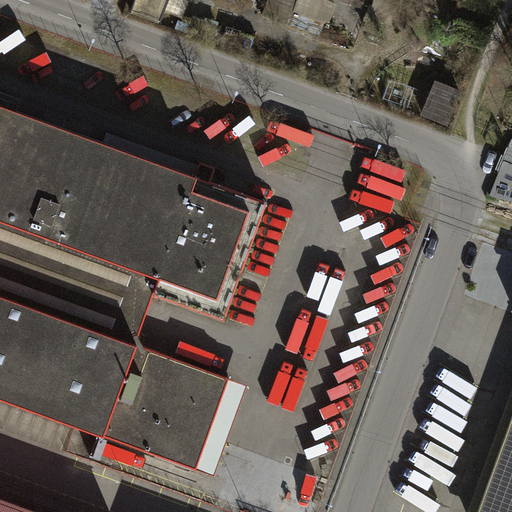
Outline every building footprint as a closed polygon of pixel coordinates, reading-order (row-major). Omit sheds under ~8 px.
[(203,29),(210,12),(177,0),(138,0),(135,11),(163,21),(166,15),(203,29)] [(296,0),(271,0),(265,18),(286,26),(290,17),(296,0)] [(299,0),(296,0),(290,17),(326,31),(332,13),(299,0)] [(326,0),(365,14),(370,0),(326,0)] [(0,104),(0,398),(214,478),(248,386),(137,345),(155,296),(227,323),(271,205),(0,104)] [(439,106),(432,123),(450,130),(457,114),(439,106)] [(511,199),(511,140),(509,140),(498,197),(511,199)] [(511,511),(511,419),(478,511),(511,511)] [(0,511),(36,511),(0,499),(0,511)]
